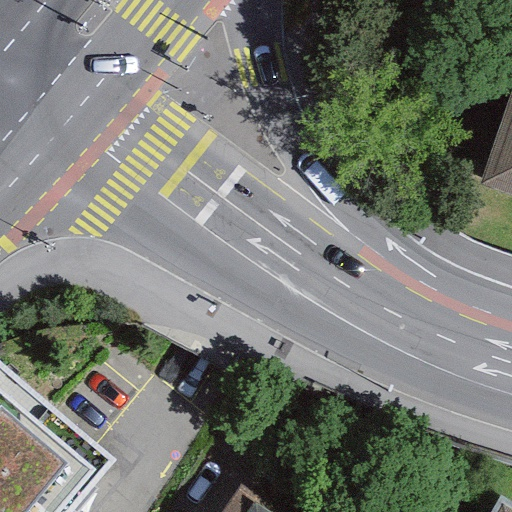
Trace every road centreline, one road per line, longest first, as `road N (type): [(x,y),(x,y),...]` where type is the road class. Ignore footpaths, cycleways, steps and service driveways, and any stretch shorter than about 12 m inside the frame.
road 1 (secondary): [(511,342),(393,307),(7,81)]
road 2 (secondary): [(511,318),(381,237),(320,177),(287,127),(261,64),(263,0)]
road 3 (primary): [(7,81),(157,20),(173,0)]
